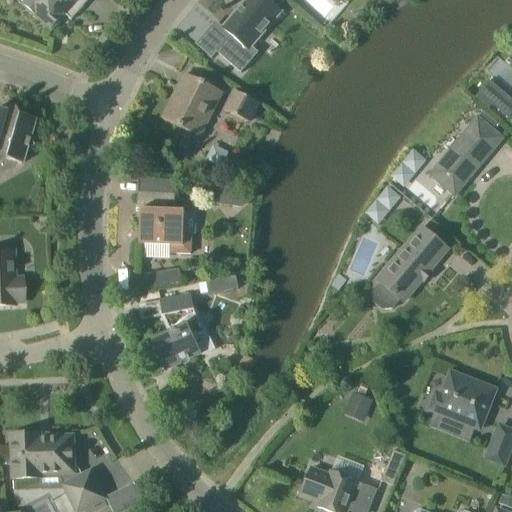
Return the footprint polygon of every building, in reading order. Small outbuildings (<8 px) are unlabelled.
[(28,0),(23,6),(52,32),(73,8),(79,13),(90,0),(28,0)] [(279,0),(275,0),(272,4),(266,0),(247,0),(222,30),(249,52),(282,13),(288,7),(279,0)] [(186,75),(164,120),(199,138),(222,93),(186,75)] [(508,120),(511,115),(511,100),(489,82),(475,99),(489,110),(492,106),(508,120)] [(261,104),(233,90),(222,110),(250,124),(261,104)] [(33,121),(17,116),(13,109),(5,113),(0,111),(0,162),(4,161),(20,166),(24,152),(33,147),(28,138),(33,121)] [(503,140),(493,131),(498,125),(483,112),(430,176),(455,198),(503,140)] [(416,150),(397,177),(408,185),(427,157),(416,150)] [(390,213),(401,200),(388,189),(376,202),(390,213)] [(141,217),(140,245),(172,247),(172,254),(191,255),(192,236),(184,235),(185,213),(175,212),(176,195),(146,194),(144,217),(141,217)] [(432,274),(430,272),(448,250),(424,229),(378,283),(381,285),(374,294),(375,304),(383,311),(393,310),(400,301),(403,303),(424,279),(426,281),(432,274)] [(0,306),(15,306),(15,304),(22,304),(22,280),(14,280),(13,252),(0,252),(0,306)] [(181,285),(179,269),(165,272),(168,287),(181,285)] [(141,276),(144,291),(155,289),(153,274),(141,276)] [(192,297),(160,303),(163,318),(164,317),(172,334),(152,343),(166,372),(202,355),(194,339),(205,334),(194,312),(192,297)] [(469,444),(475,429),(480,431),(496,392),(451,374),(442,397),(437,395),(430,411),(435,413),(429,428),(469,444)] [(353,394),(344,415),(364,424),(373,402),(353,394)] [(505,467),(511,448),(511,432),(500,428),(487,460),(505,467)] [(40,435),(12,436),(14,481),(42,480),(41,475),(60,475),(65,486),(65,487),(77,511),(81,511),(105,500),(91,473),(80,479),(76,473),(74,473),(73,439),(40,440),(40,435)] [(381,482),(394,487),(406,457),(394,452),(381,482)] [(326,511),(347,511),(349,510),(354,511),(367,511),(375,492),(358,486),(359,483),(332,473),(330,477),(311,470),(302,494),(321,502),(318,509),(326,511)] [(110,496),(116,511),(117,511),(147,499),(140,483),(110,496)] [(64,489),(44,490),(45,509),(65,507),(64,489)] [(497,504),(511,510),(511,500),(500,496),(497,504)]
